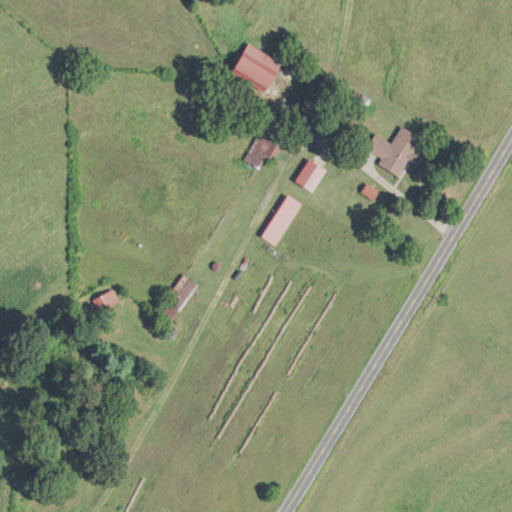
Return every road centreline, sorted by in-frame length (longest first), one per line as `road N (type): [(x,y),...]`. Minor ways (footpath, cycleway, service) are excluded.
road 1 (residential): [(91,511),(160,417),(280,181),(328,145),(461,226)]
road 2 (secondary): [(290,511),(511,141)]
